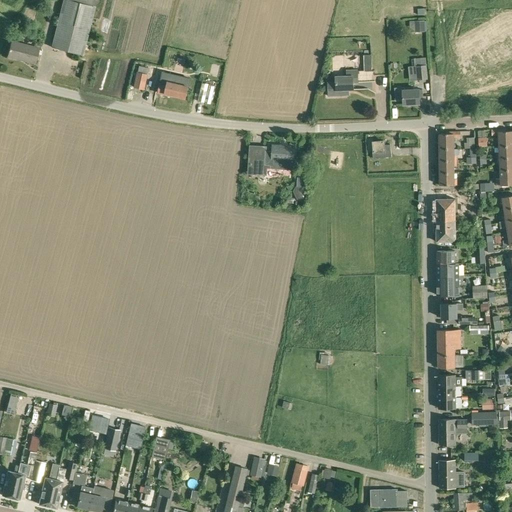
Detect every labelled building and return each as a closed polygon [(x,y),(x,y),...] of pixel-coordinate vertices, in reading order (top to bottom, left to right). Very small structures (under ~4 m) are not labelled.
[(63,0),(51,47),(83,55),(96,0),(63,0)] [(415,32),(425,31),(425,20),(415,20),(415,32)] [(35,63),(39,48),(12,41),(8,56),(35,63)] [(415,66),(416,66),(418,80),(428,79),(427,65),(421,65),(420,58),(414,58),(415,66)] [(140,66),(139,72),(138,72),(134,87),(145,90),(148,74),(149,68),(140,66)] [(328,82),(329,96),(345,95),(344,90),(354,89),(354,83),(358,82),(358,70),(347,70),(347,76),(336,76),(336,82),(328,82)] [(163,72),(158,93),(167,95),(167,93),(186,98),(190,79),(163,72)] [(450,97),(449,81),(439,82),(440,98),(450,97)] [(198,101),(211,104),(215,85),(203,82),(198,101)] [(423,97),(423,89),(404,90),(403,87),(394,87),(395,101),(403,101),(404,104),(420,103),(420,97),(423,97)] [(500,145),(511,144),(511,130),(506,131),(506,129),(492,130),(492,135),(499,134),(499,141),(500,145)] [(440,134),(440,146),(454,146),(454,136),(461,136),(461,132),(447,132),(447,134),(440,134)] [(465,148),(475,148),(474,137),(469,138),(469,141),(464,142),(465,148)] [(487,145),(487,137),(485,137),(478,137),(479,146),(487,145)] [(374,152),(385,151),(384,141),(373,142),(374,152)] [(511,157),(511,144),(500,145),(500,153),(497,153),(497,158),(511,157)] [(266,164),(266,151),(267,146),(250,145),(248,172),(265,173),(266,164)] [(295,146),(273,145),(272,151),(266,151),(266,164),(272,164),(272,167),(294,169),(295,146)] [(454,146),(440,146),(440,159),(457,159),(457,155),(454,155),(454,146)] [(511,157),(497,158),(497,164),(500,164),(501,172),(511,171),(511,157)] [(457,159),(440,159),(440,172),(454,172),(454,166),(457,166),(457,159)] [(511,171),(501,172),(501,178),(496,178),(496,185),(511,184),(511,171)] [(454,172),(440,172),(440,185),(454,185),(457,185),(457,179),(454,179),(454,172)] [(308,177),(298,176),(297,186),(306,186),(307,187),(308,177)] [(481,192),(490,191),(490,183),(480,183),(481,192)] [(306,186),(297,186),(296,186),(293,190),(298,200),(305,201),(306,186)] [(511,195),(500,198),(501,203),(504,203),(505,209),(511,207),(511,195)] [(436,199),(437,220),(455,220),(455,199),(436,199)] [(503,222),(511,220),(511,207),(505,209),(506,216),(502,216),(503,221),(503,222)] [(455,220),(437,220),(437,242),(456,241),(455,220)] [(511,232),(511,220),(503,222),(503,221),(499,222),(500,228),(507,227),(508,233),(511,232)] [(493,235),(486,236),(488,252),(495,251),(493,235)] [(458,248),(459,248),(470,248),(470,238),(458,239),(458,248)] [(475,247),(476,263),(485,263),(484,247),(475,247)] [(437,251),(437,264),(455,263),(455,251),(437,251)] [(455,263),(437,264),(437,277),(448,276),(448,274),(459,274),(459,263),(455,263)] [(448,276),(437,277),(438,295),(449,295),(449,301),(462,300),(462,299),(468,298),(467,293),(459,294),(459,274),(448,274),(448,276)] [(467,293),(468,298),(488,297),(487,281),(481,282),(481,286),(467,286),(467,293)] [(457,310),(463,310),(463,303),(442,304),(442,318),(457,318),(457,310)] [(500,322),(500,319),(494,321),(495,331),(502,329),(500,322)] [(438,330),(438,355),(455,355),(455,348),(461,348),(461,329),(438,330)] [(502,354),(506,349),(500,345),(497,351),(502,354)] [(455,355),(438,355),(438,367),(455,367),(455,355)] [(466,380),(485,379),(485,370),(466,370),(466,380)] [(439,375),(439,387),(456,386),(456,385),(461,385),(461,380),(460,379),(456,379),(456,375),(439,375)] [(456,386),(439,387),(439,398),(445,397),(445,396),(456,396),(456,397),(456,386)] [(445,397),(439,398),(439,408),(456,408),(456,397),(456,396),(445,396),(445,397)] [(494,399),(483,399),(483,409),(495,409),(494,399)] [(500,419),(506,419),(511,419),(510,410),(500,410),(500,419)] [(472,412),(473,425),(497,424),(497,412),(472,412)] [(91,415),(89,425),(91,426),(91,429),(96,430),(99,416),(91,415)] [(467,420),(455,420),(455,419),(439,419),(440,445),(456,444),(456,433),(468,433),(467,420)] [(127,437),(136,439),(137,439),(142,440),(145,426),(131,423),(127,437)] [(109,427),(105,448),(114,450),(119,430),(109,427)] [(0,454),(4,455),(6,448),(12,449),(14,439),(7,438),(0,436),(0,454)] [(165,460),(170,439),(156,436),(151,457),(165,460)] [(17,456),(23,441),(16,439),(11,454),(17,456)] [(220,446),(235,449),(236,444),(221,441),(220,446)] [(36,451),(38,444),(30,442),(28,450),(36,451)] [(30,451),(28,462),(34,463),(37,453),(30,451)] [(253,456),(250,475),(260,477),(264,459),(253,456)] [(456,459),(440,460),(440,488),(464,487),(464,472),(456,472),(456,459)] [(42,482),(46,462),(36,460),(31,480),(42,482)] [(73,480),(77,464),(69,462),(65,478),(73,480)] [(14,472),(8,471),(2,495),(11,497),(19,465),(16,464),(14,472)] [(57,476),(60,465),(53,464),(50,474),(57,476)] [(269,473),(277,475),(279,466),(271,464),(269,473)] [(19,465),(11,497),(20,499),(25,475),(22,474),(24,467),(19,466),(19,465)] [(235,465),(224,511),(236,511),(248,468),(235,465)] [(121,467),(117,482),(117,483),(120,483),(122,475),(124,476),(126,468),(121,467)] [(329,480),(332,470),(325,469),(323,478),(329,480)] [(85,486),(87,475),(76,472),(73,484),(82,486),(85,486)] [(294,473),(291,482),(292,483),(302,485),(305,476),(294,473)] [(312,473),(308,492),(314,493),(319,475),(312,473)] [(39,504),(49,506),(52,493),(54,493),(57,480),(45,478),(39,504)] [(52,493),(49,506),(56,508),(62,482),(57,480),(54,493),(52,493)] [(94,488),(87,486),(87,487),(85,486),(82,486),(80,492),(77,505),(89,508),(93,494),(92,494),(94,488)] [(168,511),(174,491),(160,487),(154,511),(168,511)] [(371,507),(407,506),(407,491),(398,491),(398,489),(371,490),(371,507)] [(192,490),(190,502),(196,504),(199,491),(192,490)] [(472,492),(463,493),(463,492),(454,493),(455,510),(467,509),(467,511),(478,511),(478,503),(464,504),(464,502),(470,501),(473,501),(472,492)] [(93,494),(89,508),(101,511),(104,497),(93,494)] [(125,511),(128,502),(115,499),(112,511),(125,511)] [(138,511),(140,505),(128,502),(125,511),(138,511)]
